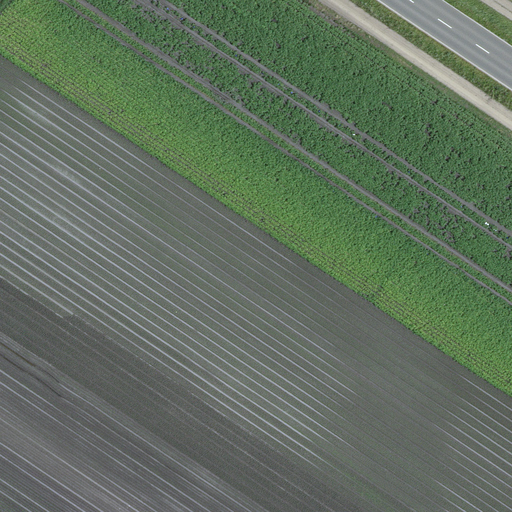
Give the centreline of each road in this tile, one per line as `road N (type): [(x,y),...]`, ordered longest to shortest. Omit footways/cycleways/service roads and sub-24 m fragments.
road 1 (track): [(511,133),(312,0)]
road 2 (primary): [(511,78),(394,0)]
